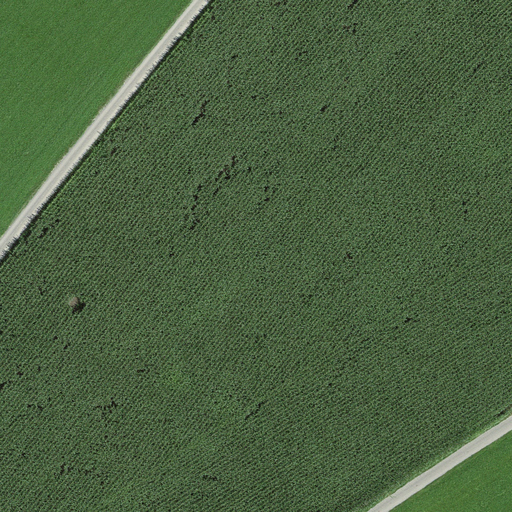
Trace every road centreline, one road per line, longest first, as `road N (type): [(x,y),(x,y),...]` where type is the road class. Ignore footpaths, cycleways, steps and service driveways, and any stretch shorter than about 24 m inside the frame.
road 1 (unclassified): [(0,253),(204,0)]
road 2 (track): [(511,434),(393,511)]
